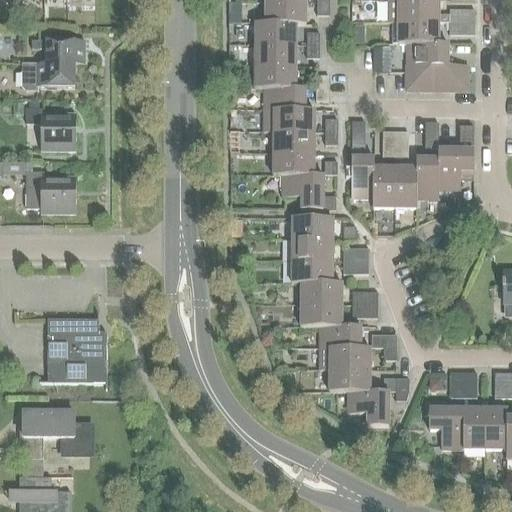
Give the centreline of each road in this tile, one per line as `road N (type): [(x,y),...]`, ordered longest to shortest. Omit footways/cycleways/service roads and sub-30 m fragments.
road 1 (tertiary): [(182,251),(188,362),(202,396),(234,434),(350,502)]
road 2 (tertiary): [(181,0),(182,251)]
road 3 (residential): [(511,212),(494,207),(497,0)]
road 4 (residential): [(0,250),(182,251)]
